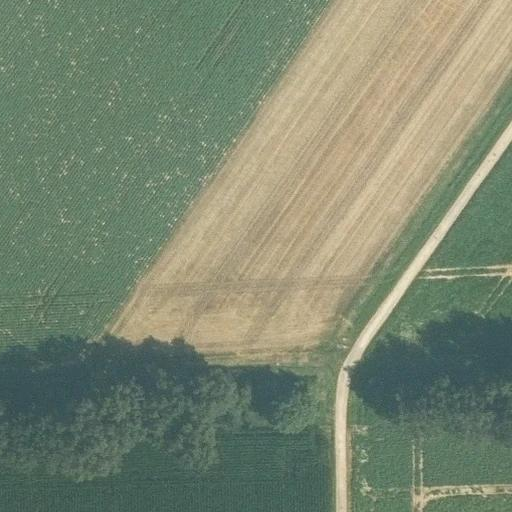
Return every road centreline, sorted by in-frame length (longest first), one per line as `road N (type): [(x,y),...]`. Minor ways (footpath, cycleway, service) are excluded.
road 1 (track): [(511,358),(0,379)]
road 2 (track): [(511,129),(350,363),(339,407),(339,511)]
